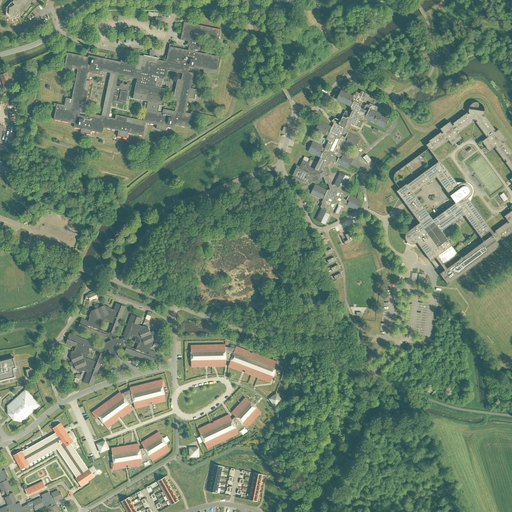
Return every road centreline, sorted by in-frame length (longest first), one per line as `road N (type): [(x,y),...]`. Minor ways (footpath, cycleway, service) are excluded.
road 1 (unclassified): [(173,304),(368,371),(396,350),(409,258)]
road 2 (residential): [(278,165),(297,111),(322,105),(349,76),(390,92),(395,105),(394,124),(356,164)]
road 3 (residential): [(60,403),(50,376),(52,348),(87,291),(173,319)]
road 4 (residential): [(119,282),(169,208),(278,165)]
road 5 (residential): [(278,165),(317,229),(365,210),(384,219),(391,251),(409,258)]
road 6 (track): [(457,511),(416,413),(479,427),(488,413)]
road 7 (unclassified): [(0,238),(119,282)]
road 8 (residential): [(178,413),(201,413),(228,388),(210,380),(175,395)]
